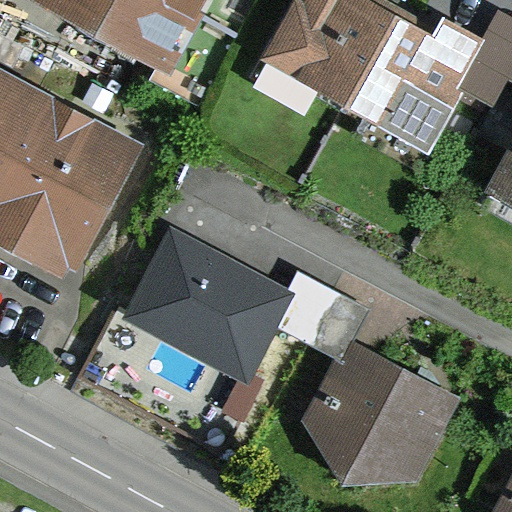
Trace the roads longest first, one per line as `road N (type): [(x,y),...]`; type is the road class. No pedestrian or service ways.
road 1 (residential): [(197,181),(511,344)]
road 2 (secondary): [(177,511),(0,415)]
